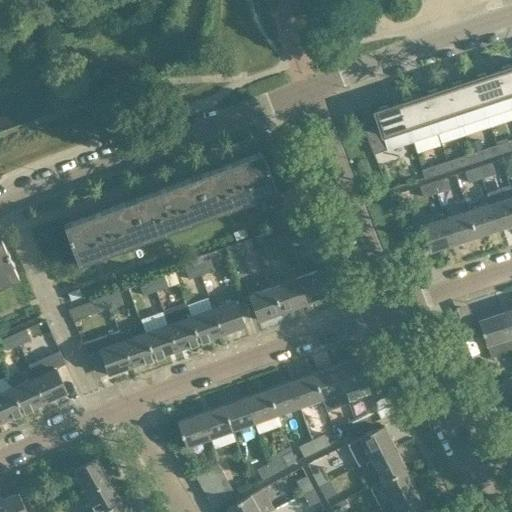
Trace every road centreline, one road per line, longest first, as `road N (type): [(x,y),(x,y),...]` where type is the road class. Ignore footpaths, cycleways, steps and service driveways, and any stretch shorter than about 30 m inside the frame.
road 1 (residential): [(0,205),(311,89)]
road 2 (residential): [(126,404),(391,310)]
road 3 (residential): [(391,310),(311,89)]
road 4 (residential): [(492,511),(391,310)]
road 5 (residential): [(311,89),(511,19)]
road 6 (residential): [(0,460),(126,404)]
road 7 (residential): [(391,310),(511,269)]
road 8 (residential): [(184,511),(126,404)]
